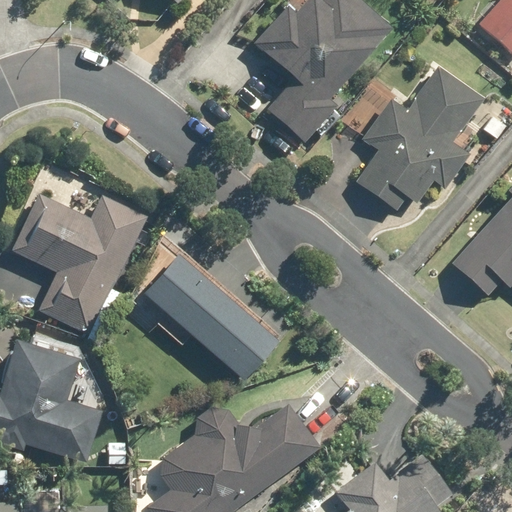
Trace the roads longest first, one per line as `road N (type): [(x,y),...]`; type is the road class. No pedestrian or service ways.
road 1 (residential): [(511,433),(450,410),(417,386),(297,282),(230,190)]
road 2 (residential): [(230,190),(333,245),(472,367),(511,426)]
road 3 (residential): [(0,85),(31,74),(81,76),(144,116),(230,190)]
